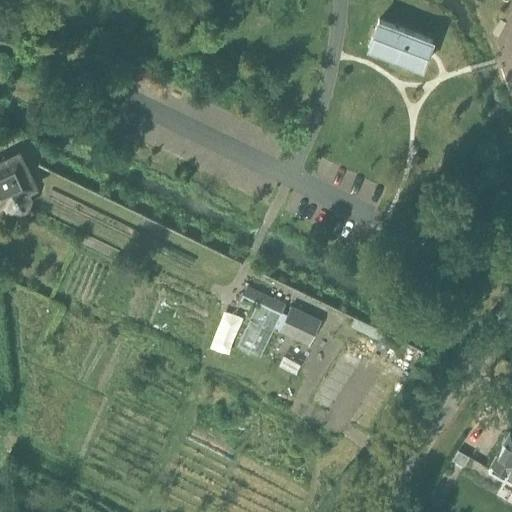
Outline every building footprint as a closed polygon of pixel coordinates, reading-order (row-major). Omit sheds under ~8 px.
[(382,22),(381,24),(372,50),(426,68),(436,41),(382,22)] [(0,199),(4,198),(7,203),(18,207),(25,203),(28,194),(25,187),(32,183),(18,151),(4,159),(2,153),(0,154),(0,199)] [(309,343),(320,320),(292,307),(288,314),(282,311),(285,304),(247,286),(244,293),(243,293),(241,297),(242,298),(244,295),(259,302),(237,346),(260,357),(275,327),(309,343)] [(355,314),(349,327),(379,342),(383,326),(355,314)] [(495,463),(491,470),(511,482),(511,435),(495,463)]
